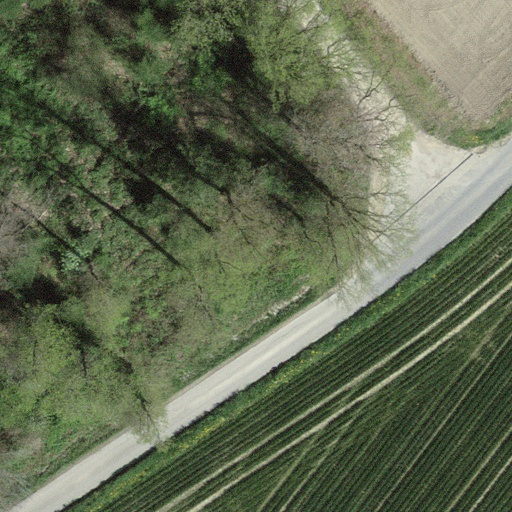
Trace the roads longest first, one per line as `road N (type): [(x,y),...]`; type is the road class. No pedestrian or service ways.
road 1 (residential): [(38,511),(482,201),(511,162)]
road 2 (track): [(482,201),(303,0)]
